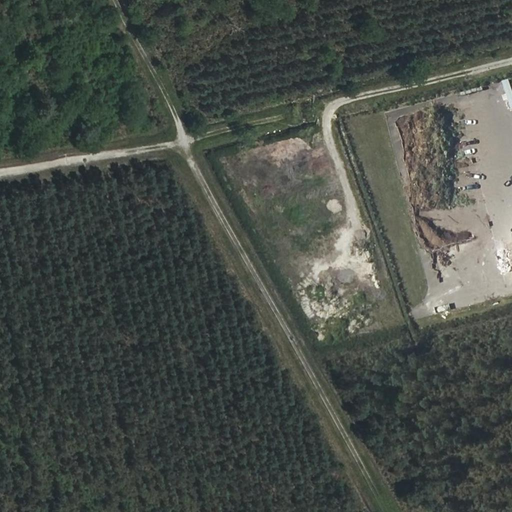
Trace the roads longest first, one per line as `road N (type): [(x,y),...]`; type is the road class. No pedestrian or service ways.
road 1 (track): [(388,511),(187,142)]
road 2 (track): [(511,63),(187,142)]
road 3 (track): [(187,142),(0,174)]
road 4 (track): [(187,142),(116,0)]
